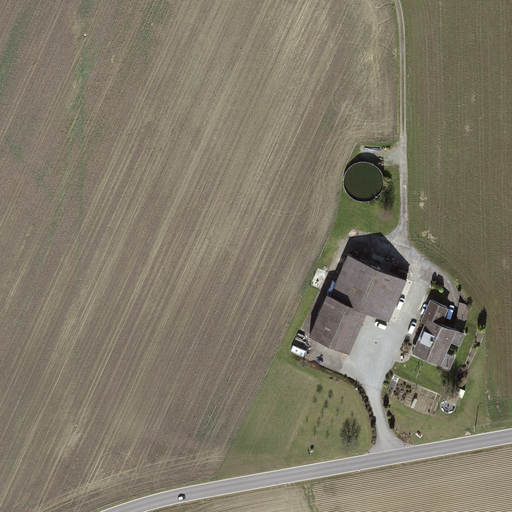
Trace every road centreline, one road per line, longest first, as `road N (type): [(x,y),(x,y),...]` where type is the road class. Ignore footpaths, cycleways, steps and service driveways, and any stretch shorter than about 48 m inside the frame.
road 1 (tertiary): [(511,435),(120,511)]
road 2 (track): [(377,354),(412,307),(419,277),(405,233),(397,0)]
